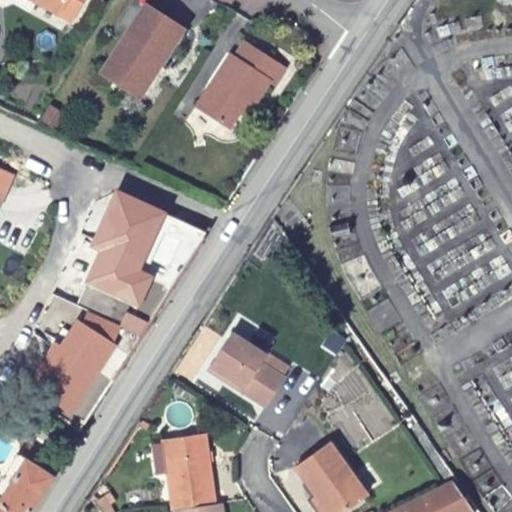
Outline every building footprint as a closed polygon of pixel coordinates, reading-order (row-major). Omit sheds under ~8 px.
[(64,0),(67,0),(78,6),(81,0),(31,0),(56,15),(64,0)] [(69,22),(78,6),(67,0),(64,0),(56,15),(69,22)] [(157,65),(161,68),(184,32),(144,6),(99,76),(115,86),(128,83),(144,93),(154,78),(151,75),(157,65)] [(244,106),(250,111),(268,84),(273,86),(274,84),(283,71),(272,64),(244,45),(235,59),(230,57),(196,110),(228,131),(238,115),(244,106)] [(154,78),(161,68),(157,65),(151,75),(154,78)] [(128,83),(115,86),(139,101),(144,93),(128,83)] [(246,118),(250,111),(244,106),(238,115),(246,119),(246,118)] [(160,212),(115,190),(90,243),(99,247),(84,278),(121,296),(133,269),(160,212)] [(147,276),(133,269),(121,296),(134,302),(147,276)] [(121,312),(116,321),(143,334),(149,324),(121,312)] [(267,404),(286,374),(260,359),(266,350),(231,330),(211,363),(244,384),(241,388),(267,404)] [(260,359),(286,374),(292,364),(266,349),(266,350),(260,359)] [(208,368),(241,388),(244,384),(211,363),(208,368)] [(165,443),(175,510),(178,510),(218,503),(207,436),(165,443)] [(314,495),(325,511),(340,511),(365,496),(330,442),(294,466),(314,495)] [(0,511),(29,511),(52,477),(16,453),(4,470),(0,468),(0,467),(0,511)] [(384,511),(474,511),(475,511),(453,482),(384,511)] [(311,511),(325,511),(314,495),(304,501),(311,511)] [(225,511),(224,503),(218,503),(178,510),(178,511),(225,511)]
